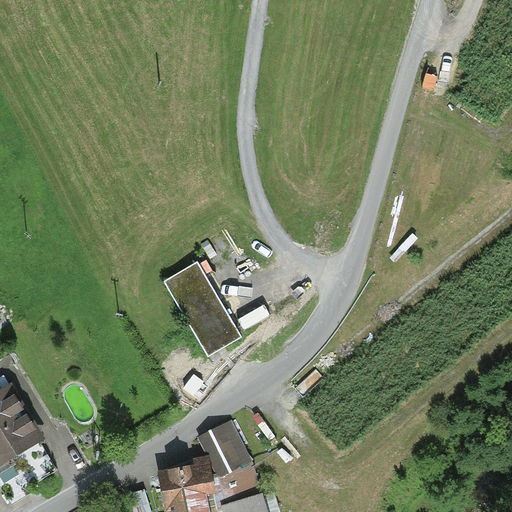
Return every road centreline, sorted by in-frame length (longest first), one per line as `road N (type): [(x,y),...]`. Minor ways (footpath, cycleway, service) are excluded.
road 1 (unclassified): [(51,511),(256,390),(314,337),(366,217),(431,0)]
road 2 (track): [(256,390),(323,462),(334,463),(511,329)]
road 3 (track): [(261,0),(245,102),(254,194),(280,240),(339,291)]
road 4 (track): [(511,211),(274,409)]
